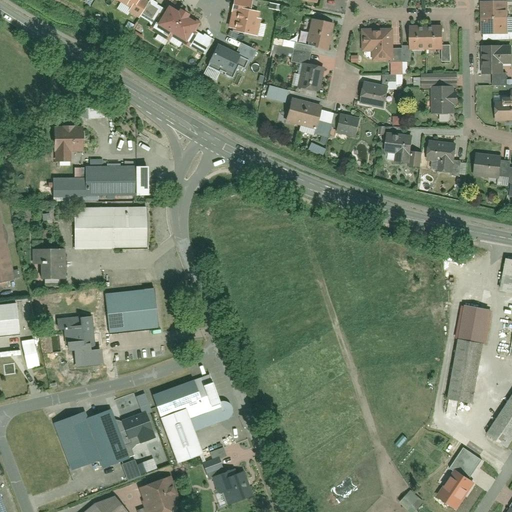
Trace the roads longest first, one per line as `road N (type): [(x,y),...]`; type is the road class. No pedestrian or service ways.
road 1 (tertiary): [(223,146),(352,198),(511,240)]
road 2 (residential): [(511,140),(470,127),(470,20),(354,14)]
road 3 (unclassified): [(0,415),(222,352)]
road 4 (residential): [(222,352),(283,511)]
road 5 (tertiary): [(0,8),(122,86)]
road 6 (residential): [(181,239),(222,352)]
